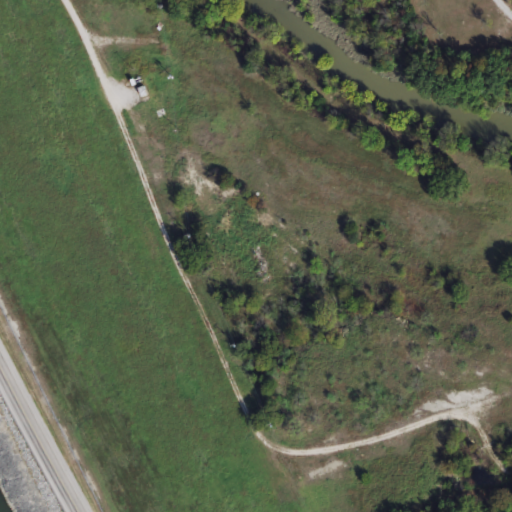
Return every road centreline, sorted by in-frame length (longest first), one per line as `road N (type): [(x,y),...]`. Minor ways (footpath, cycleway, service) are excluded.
road 1 (residential): [(254,435),(62,0)]
road 2 (secondary): [(0,350),(89,511)]
